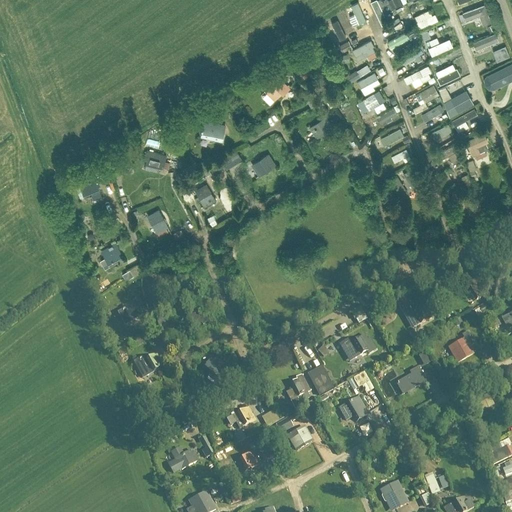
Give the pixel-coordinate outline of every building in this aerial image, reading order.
[(376,0),(372,2),(382,26),(388,24),(377,0),(376,0)] [(358,24),(366,21),(359,2),(350,5),(358,24)] [(492,22),(485,4),(463,12),(466,21),(480,16),(483,25),(492,22)] [(417,22),(419,28),(437,21),(434,15),(417,22)] [(402,22),(395,25),(398,31),(405,28),(402,22)] [(402,42),(418,34),(414,27),(398,36),(402,42)] [(471,39),(475,49),(499,40),(495,30),(471,39)] [(397,36),(388,40),(393,49),(401,45),(397,36)] [(451,38),(428,48),(431,55),(454,46),(451,38)] [(374,45),(371,39),(352,49),(358,60),(375,51),(373,46),(374,45)] [(420,48),(399,60),(402,65),(424,53),(420,48)] [(437,71),(446,67),(441,56),(432,61),(437,71)] [(485,77),(492,90),(511,80),(511,65),(511,64),(485,77)] [(428,66),(404,78),(407,85),(431,73),(428,66)] [(384,76),(389,74),(385,67),(380,70),(384,76)] [(280,76),(276,72),(275,73),(271,69),(266,74),(270,77),(268,80),(266,78),(260,84),(275,99),(287,86),(279,78),(280,76)] [(436,79),(440,86),(460,76),(456,69),(436,79)] [(374,73),(357,82),(360,89),(378,80),(374,73)] [(433,85),(414,95),(420,105),(438,95),(433,85)] [(466,91),(444,103),(451,115),(473,104),(466,91)] [(373,93),(363,99),(369,111),(380,105),(373,93)] [(330,101),(333,106),(339,102),(336,97),(330,101)] [(440,104),(421,115),(425,122),(444,111),(440,104)] [(376,117),(380,124),(396,115),(392,108),(376,117)] [(475,109),(452,121),(455,127),(478,115),(475,109)] [(310,126),(317,137),(332,127),(325,116),(310,126)] [(204,120),(201,136),(221,140),(225,125),(204,120)] [(442,136),(448,131),(443,125),(436,130),(442,136)] [(379,140),(383,146),(403,136),(400,129),(379,140)] [(484,150),(488,148),(485,143),(487,142),(486,138),(485,136),(483,133),(466,141),(472,155),(475,154),(484,150)] [(454,141),(432,153),(436,161),(459,150),(454,141)] [(391,154),(394,161),(409,153),(406,147),(391,154)] [(141,156),(140,162),(145,163),(144,169),(158,172),(159,167),(160,167),(162,160),(164,161),(166,155),(146,150),(145,157),(141,156)] [(235,163),(232,159),(229,154),(221,159),(226,168),(235,163)] [(267,154),(252,164),(259,174),(274,164),(267,154)] [(466,161),(470,171),(476,169),(473,159),(466,161)] [(451,183),(458,178),(455,173),(447,178),(451,183)] [(97,183),(99,182),(97,176),(79,182),(80,186),(76,187),(80,198),(84,196),(85,197),(91,195),(92,198),(101,195),(99,190),(97,183)] [(206,184),(201,187),(195,190),(204,205),(215,199),(206,184)] [(159,210),(154,212),(148,215),(156,231),(167,226),(159,210)] [(115,262),(114,261),(121,257),(117,249),(119,248),(116,242),(102,249),(106,257),(101,260),(105,266),(109,264),(110,265),(115,262)] [(473,284),(463,290),(466,295),(470,293),(474,300),(485,293),(477,279),(472,282),(473,284)] [(125,325),(138,318),(142,316),(138,310),(141,308),(139,304),(138,305),(136,301),(123,307),(125,310),(118,314),(125,325)] [(422,305),(406,315),(410,322),(414,320),(417,325),(430,318),(422,305)] [(190,309),(183,319),(193,327),(197,321),(201,324),(205,320),(190,309)] [(511,313),(502,320),(508,330),(511,327),(511,313)] [(457,363),(473,355),(468,346),(474,343),(468,332),(462,336),(464,339),(449,348),(457,363)] [(360,356),(366,352),(368,356),(377,351),(370,339),(366,341),(363,336),(346,347),(341,350),(345,356),(350,353),(354,359),(360,356)] [(187,374),(198,370),(190,347),(179,351),(187,374)] [(154,373),(153,372),(165,366),(157,353),(143,361),(141,358),(133,363),(143,380),(154,373)] [(424,354),(418,358),(424,368),(430,365),(424,354)] [(207,365),(201,372),(208,378),(207,379),(215,385),(223,375),(227,370),(215,360),(213,362),(210,360),(206,364),(207,365)] [(414,390),(413,389),(418,386),(417,383),(424,379),(417,368),(409,373),(411,375),(396,384),(403,395),(406,393),(407,394),(409,395),(414,392),(414,390)] [(179,393),(191,389),(186,375),(174,380),(179,393)] [(297,381),(288,385),(291,391),(286,394),(290,402),(309,392),(300,376),(296,379),(297,381)] [(327,379),(312,387),(318,398),(332,390),(327,379)] [(362,396),(372,412),(379,407),(374,400),(379,397),(373,389),(362,396)] [(476,403),(493,398),(491,393),(475,398),(476,403)] [(225,407),(229,415),(249,404),(245,396),(225,407)] [(489,405),(490,407),(496,405),(493,398),(478,404),(480,408),(489,405)] [(365,416),(356,399),(337,410),(343,422),(353,417),(355,422),(363,417),(365,416)] [(238,430),(244,427),(255,421),(247,408),(226,420),(230,427),(234,425),(238,430)] [(464,415),(461,409),(453,414),(456,420),(464,415)] [(278,412),(271,414),(274,424),(281,423),(278,412)] [(380,413),(375,415),(381,426),(386,424),(380,413)] [(454,419),(450,422),(459,433),(462,430),(454,419)] [(288,420),(276,427),(281,436),(293,429),(288,420)] [(303,428),(288,437),(296,451),(312,442),(303,428)] [(260,453),(271,447),(270,445),(266,447),(264,444),(258,448),(260,453)] [(485,457),(490,467),(511,456),(507,446),(485,457)] [(196,461),(190,451),(182,456),(179,450),(172,455),(176,461),(169,466),(173,473),(180,469),(181,470),(196,461)] [(251,453),(240,460),(245,471),(252,467),(253,469),(258,466),(251,453)] [(511,465),(501,470),(503,477),(511,473),(511,465)] [(425,479),(432,497),(440,493),(433,476),(425,479)] [(447,477),(441,479),(445,490),(450,488),(447,477)] [(511,482),(499,488),(505,503),(511,500),(511,482)] [(386,503),(390,510),(398,506),(400,508),(407,504),(400,490),(401,490),(397,483),(380,491),(382,496),(381,498),(384,503),(385,503),(386,503)] [(186,511),(211,511),(215,510),(205,493),(197,497),(199,502),(191,506),(192,508),(186,511)] [(428,507),(434,504),(429,494),(424,497),(428,507)] [(465,496),(446,508),(447,511),(449,510),(450,511),(467,511),(474,508),(470,500),(468,501),(465,496)]
